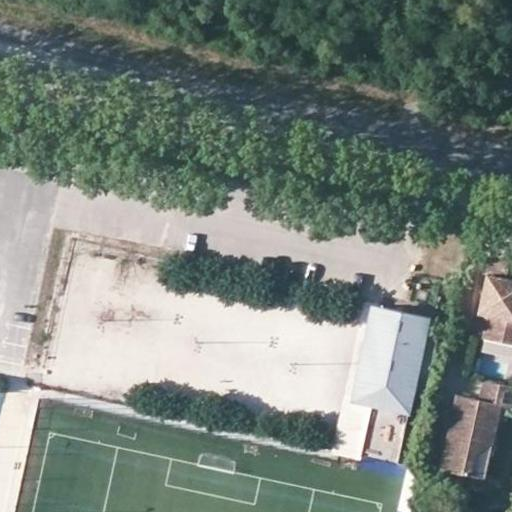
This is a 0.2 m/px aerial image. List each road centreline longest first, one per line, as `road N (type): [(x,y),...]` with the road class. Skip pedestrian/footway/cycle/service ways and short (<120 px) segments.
road 1 (secondary): [(347,130),(270,91),(0,26)]
road 2 (secondary): [(0,57),(347,130)]
road 3 (secondary): [(347,130),(511,167)]
